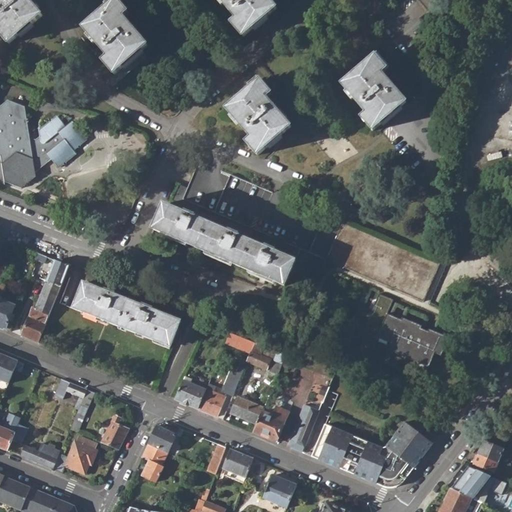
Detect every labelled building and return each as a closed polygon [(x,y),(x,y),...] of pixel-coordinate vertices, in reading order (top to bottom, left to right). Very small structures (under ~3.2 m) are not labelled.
[(0,29),(0,31),(10,43),(43,13),(31,0),(0,0),(0,20),(4,25),(0,29)] [(103,61),(114,74),(147,43),(123,16),(128,12),(118,0),(116,0),(84,29),(108,57),(103,61)] [(235,26),(247,37),(280,7),(273,0),(220,0),(240,21),(235,26)] [(362,117),(373,130),(407,101),(382,72),(386,68),(375,55),(341,84),(366,112),(362,117)] [(245,142),(258,155),(290,126),(266,98),(271,94),(259,80),(226,110),(251,138),(245,142)] [(0,157),(4,180),(21,187),(35,176),(35,172),(52,158),(59,167),(76,152),(73,148),(86,138),(71,120),(65,125),(57,115),(38,131),(37,135),(34,138),(29,136),(25,106),(7,100),(0,105),(0,157)] [(195,204),(424,301),(440,265),(440,264),(198,160),(186,187),(178,184),(171,200),(193,209),(195,204)] [(155,233),(286,292),(298,266),(167,208),(155,233)] [(37,258),(46,262),(47,260),(49,261),(51,257),(39,252),(37,258)] [(48,280),(62,286),(70,268),(71,266),(57,260),(48,280)] [(46,285),(38,304),(37,308),(51,314),(62,286),(48,280),(47,282),(46,285)] [(72,307),(170,346),(180,322),(83,283),(72,307)] [(388,349),(429,366),(435,352),(442,354),(449,337),(434,330),(433,332),(428,330),(421,327),(422,325),(402,317),(401,319),(388,313),(393,299),(379,293),(366,323),(380,329),(375,341),(389,347),(388,349)] [(15,305),(0,298),(0,325),(6,328),(15,305)] [(39,342),(51,314),(37,308),(34,306),(22,334),(39,342)] [(255,343),(229,332),(224,343),(249,352),(251,353),(251,351),(255,343)] [(245,362),(266,371),(270,361),(260,356),(261,352),(275,357),(273,361),(281,364),(284,355),(255,343),(251,351),(251,353),(249,352),(245,362)] [(0,352),(0,379),(8,383),(18,360),(0,352)] [(224,393),(231,396),(239,376),(232,373),(224,393)] [(76,407),(79,409),(88,389),(64,380),(57,396),(65,399),(69,391),(80,395),(76,407)] [(204,390),(190,383),(183,380),(174,399),(196,408),(204,390)] [(196,408),(215,416),(223,396),(211,391),(213,387),(207,384),(204,390),(196,408)] [(329,390),(326,399),(336,401),(338,392),(329,390)] [(237,416),(255,424),(261,411),(262,408),(237,397),(230,412),(238,414),(237,416)] [(311,399),(308,405),(318,410),(321,403),(311,399)] [(301,452),(318,410),(308,405),(303,403),(298,415),(300,416),(293,431),(291,430),(286,442),(288,446),(289,446),(289,447),(301,452)] [(271,415),(261,411),(255,424),(252,432),(275,441),(287,412),(275,406),(271,415)] [(78,413),(73,424),(81,427),(85,415),(78,413)] [(8,430),(0,426),(0,446),(6,449),(11,439),(18,423),(20,417),(15,414),(8,430)] [(102,442),(119,449),(128,429),(119,425),(122,418),(114,415),(102,442)] [(325,424),(310,456),(339,467),(353,472),(381,483),(384,484),(388,485),(392,486),(397,485),(401,483),(404,481),(406,478),(410,473),(434,443),(405,421),(390,441),(387,445),(383,447),(369,441),(325,424)] [(18,423),(11,439),(20,443),(27,427),(18,423)] [(78,432),(81,427),(73,424),(71,429),(78,432)] [(150,443),(168,452),(179,428),(171,425),(169,431),(158,426),(150,443)] [(69,457),(60,453),(53,469),(63,473),(65,465),(81,472),(81,473),(84,474),(86,473),(87,468),(90,464),(92,464),(98,450),(95,449),(97,443),(80,435),(78,441),(76,441),(69,457)] [(478,453),(498,462),(504,449),(504,448),(485,439),(478,453)] [(19,455),(53,469),(60,453),(61,451),(43,443),(39,451),(24,444),(19,455)] [(142,475),(156,481),(163,467),(162,466),(168,452),(150,443),(143,458),(149,461),(142,475)] [(208,471),(216,475),(226,447),(218,444),(208,471)] [(223,468),(246,478),(253,459),(230,449),(223,468)] [(498,462),(478,453),(477,452),(473,463),(494,473),(498,462)] [(464,469),(454,490),(467,495),(478,500),(483,503),(484,503),(491,489),(502,495),(507,483),(496,478),(471,466),(468,471),(464,469)] [(264,498),(287,508),(297,484),(273,475),(264,498)] [(32,487),(6,476),(0,488),(0,501),(22,510),(32,487)] [(51,511),(57,498),(32,487),(22,510),(26,511),(51,511)] [(464,511),(466,509),(471,511),(479,511),(483,503),(478,500),(467,495),(454,490),(451,488),(439,511),(440,511),(464,511)] [(77,511),(75,505),(57,498),(51,511),(77,511)] [(203,511),(224,511),(226,509),(207,502),(203,510),(203,511)] [(316,511),(350,511),(327,502),(326,504),(323,502),(320,510),(318,509),(316,511)]
